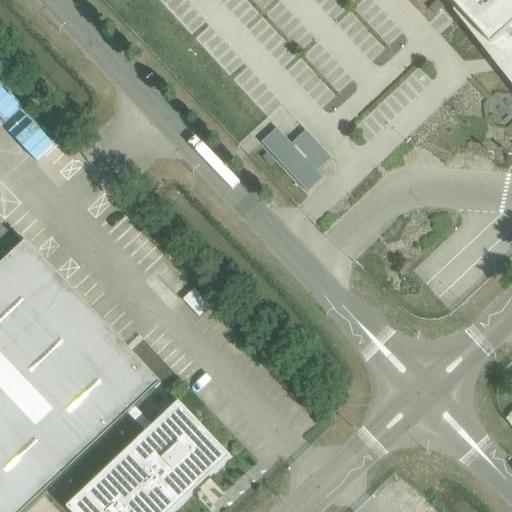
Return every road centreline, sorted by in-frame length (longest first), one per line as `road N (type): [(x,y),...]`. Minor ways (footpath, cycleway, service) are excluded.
road 1 (unclassified): [(424,393),(52,0)]
road 2 (unknown): [(304,265),(414,167),(511,168)]
road 3 (unclassified): [(298,511),(424,393)]
road 4 (unknown): [(362,139),(448,67),(452,36),(434,16)]
road 5 (unknown): [(232,0),(334,108)]
road 6 (unknown): [(262,222),(362,139)]
road 7 (unclassified): [(511,486),(424,393)]
road 8 (unclassified): [(424,393),(511,310)]
